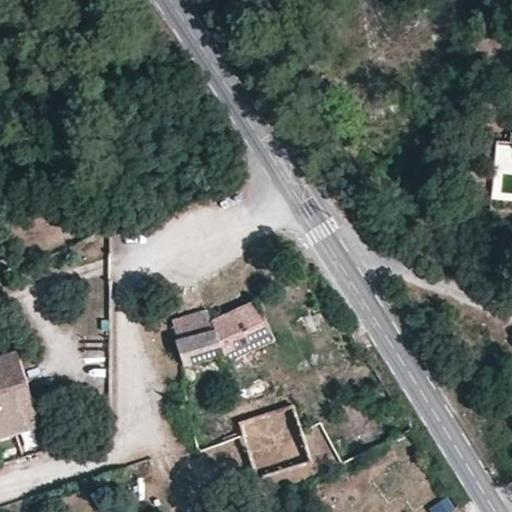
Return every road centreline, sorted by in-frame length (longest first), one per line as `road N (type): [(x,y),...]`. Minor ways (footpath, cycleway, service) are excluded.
road 1 (residential): [(291,188),(133,267),(121,437),(102,457),(0,488)]
road 2 (secondary): [(493,511),(341,268)]
road 3 (secondary): [(291,188),(174,0)]
road 4 (residential): [(341,268),(443,288),(511,318)]
